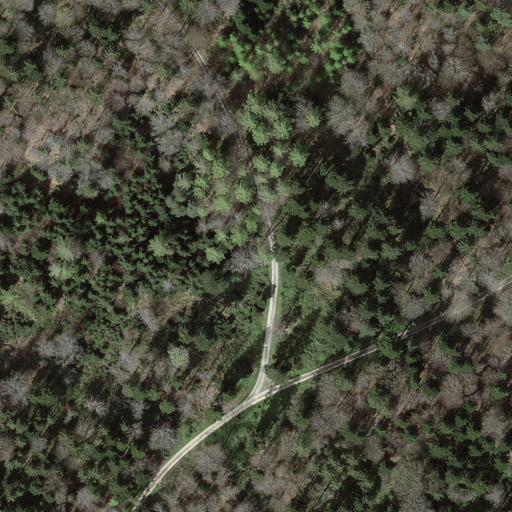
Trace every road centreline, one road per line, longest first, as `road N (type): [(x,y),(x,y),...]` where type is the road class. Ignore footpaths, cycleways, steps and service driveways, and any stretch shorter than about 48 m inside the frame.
road 1 (track): [(134,511),(193,443),(252,399),(511,283)]
road 2 (track): [(252,399),(277,258),(238,129),(168,0)]
